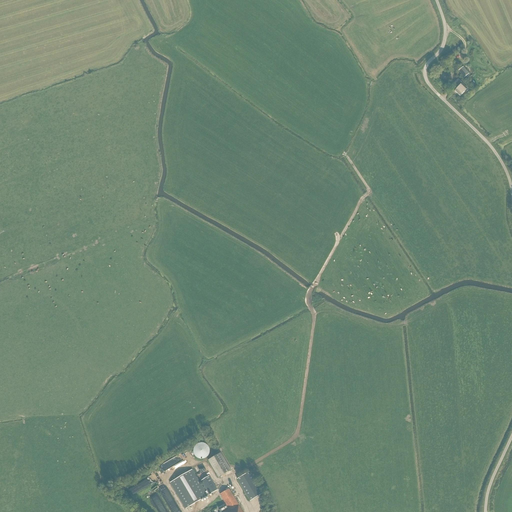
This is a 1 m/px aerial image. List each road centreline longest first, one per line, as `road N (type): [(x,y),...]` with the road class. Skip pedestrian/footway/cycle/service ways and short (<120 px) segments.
road 1 (track): [(343,152),(369,189),(307,296),(314,316),(296,436),(230,476)]
road 2 (unclassified): [(511,196),(493,150),(425,77),(444,39),(436,0)]
